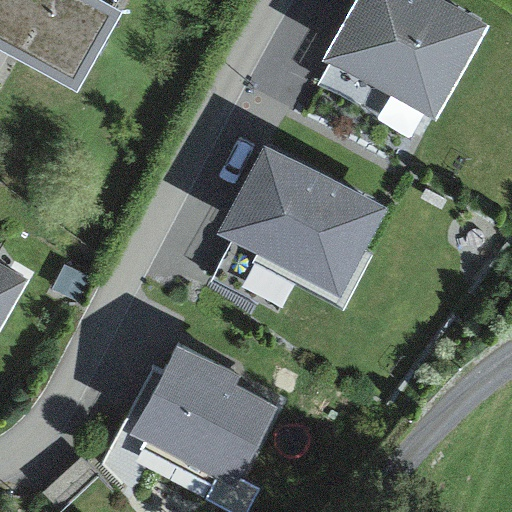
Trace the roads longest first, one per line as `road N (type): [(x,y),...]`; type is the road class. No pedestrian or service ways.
road 1 (residential): [(0,460),(33,437),(65,393),(274,0)]
road 2 (unclassified): [(364,511),(451,409),(511,358)]
